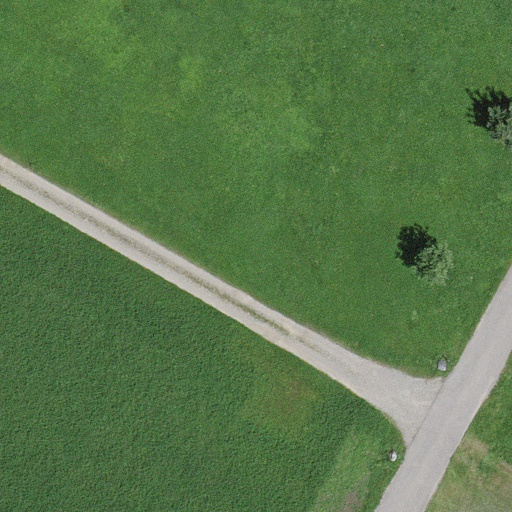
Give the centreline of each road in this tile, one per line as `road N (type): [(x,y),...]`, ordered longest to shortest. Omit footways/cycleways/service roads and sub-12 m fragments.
road 1 (track): [(0,172),(448,434)]
road 2 (track): [(511,318),(405,511)]
